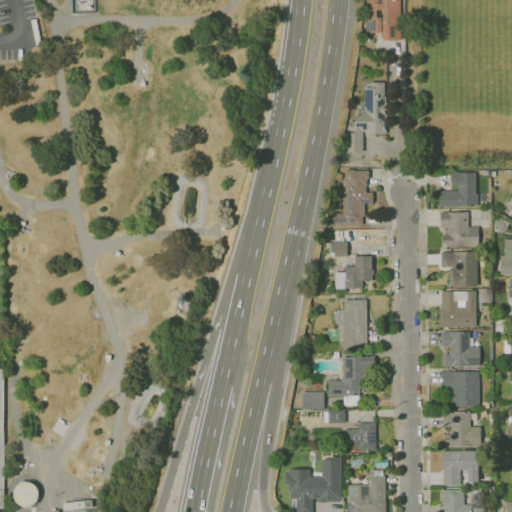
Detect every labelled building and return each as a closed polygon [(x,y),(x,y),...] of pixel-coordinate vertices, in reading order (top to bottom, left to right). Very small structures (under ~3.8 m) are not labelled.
[(382,41),(382,27),(380,28),(380,32),(366,33),(366,9),(365,9),(365,5),(367,5),(367,0),(400,0),(400,40),(382,41)] [(362,152),(345,152),(345,132),(349,132),(349,121),(353,121),(353,115),(360,115),(360,111),(364,111),(364,88),(369,88),(369,83),(385,83),(385,103),(388,103),(388,115),(385,115),(385,134),(376,134),(376,135),(364,136),(364,132),(362,132),(362,152)] [(362,225),(327,225),(327,213),(343,213),(343,178),(345,178),(345,170),(353,170),(353,171),(368,171),(368,179),(366,179),(366,193),(372,193),(372,203),(364,203),(364,217),(362,217),(362,225)] [(438,207),(438,188),(440,188),(440,192),(457,191),(457,187),(454,188),(454,184),(451,184),(451,172),(459,172),(459,173),(474,173),(475,196),(477,196),(477,206),(438,207)] [(443,247),(442,235),(447,234),(447,231),(448,231),(448,226),(440,227),(440,212),(467,212),(468,228),(478,227),(479,246),(443,247)] [(501,234),(500,232),(494,232),(493,221),(501,217),(509,223),(506,228),(508,229),(501,234)] [(511,274),(500,275),(500,256),(504,256),(504,240),(511,239),(511,274)] [(346,257),(333,257),(333,242),(346,242),(346,257)] [(449,286),(448,269),(454,269),(453,266),(441,267),(441,253),(477,252),(478,285),(449,286)] [(335,289),(335,272),(345,272),(345,267),(355,267),(354,256),(371,256),(372,280),(361,281),(362,288),(335,289)] [(476,327),(439,327),(439,309),(441,309),(441,292),(476,292),(476,327)] [(301,352),(302,343),(309,348),(309,345),(337,344),(339,341),(339,340),(339,330),(340,327),(334,319),(333,315),(337,311),(344,310),(344,300),(366,300),(367,350),(301,352)] [(444,366),(444,354),(449,354),(449,351),(450,351),(450,346),(442,346),(441,333),(469,332),(469,347),(479,347),(479,366),(444,366)] [(314,344),(307,344),(304,338),(308,335),(314,336),(316,339),(314,344)] [(343,406),(343,398),(340,398),(340,395),(328,395),(327,381),(341,381),(341,378),(343,378),(343,357),(373,357),(374,366),(365,366),(365,380),(359,381),(359,405),(343,406)] [(479,406),(449,407),(449,390),(451,390),(451,386),(442,386),(442,372),(479,371),(479,406)] [(324,409),(301,409),(301,392),(324,392),(324,409)] [(328,423),(328,422),(323,422),(323,412),(328,412),(328,411),(345,410),(345,423),(328,423)] [(446,448),(446,447),(445,447),(444,434),(450,434),(449,431),(451,431),(451,426),(443,426),(442,412),(470,412),(470,427),(480,427),(480,446),(454,446),(454,448),(446,448)] [(353,452),(353,451),(344,451),(343,429),(359,429),(359,423),(375,423),(375,450),(359,450),(359,452),(353,452)] [(460,486),(444,486),(443,470),(441,470),(441,451),(478,451),(478,482),(467,482),(467,469),(460,469),(460,486)] [(340,458),(321,458),(321,477),(309,477),(309,469),(286,469),(287,498),(295,498),(295,511),(312,511),(312,501),(341,500),(340,458)] [(348,511),(348,485),(367,485),(367,477),(384,476),(384,484),(384,511),(348,511)] [(23,507),(16,503),(13,496),(15,488),(20,483),(28,482),(35,486),(38,493),(37,500),(31,506),(23,507)] [(444,511),(444,508),(442,508),(441,491),(463,490),(464,505),(471,505),(471,508),(484,508),(484,511),(444,511)]
